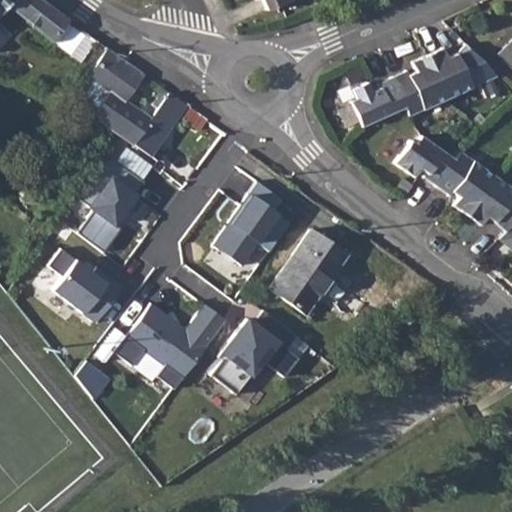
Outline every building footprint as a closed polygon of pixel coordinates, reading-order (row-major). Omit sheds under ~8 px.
[(0,0),(0,6),(3,3),(50,40),(66,20),(39,0),(0,0)] [(262,0),(268,12),(292,0),(262,0)] [(511,36),(495,53),(511,70),(511,36)] [(442,48),(427,55),(445,98),(493,74),(464,44),(458,51),(446,57),(442,48)] [(106,48),(68,99),(74,104),(104,125),(122,99),(141,73),(106,48)] [(405,72),(391,79),(405,107),(408,116),(445,98),(427,55),(412,62),(416,71),(407,75),(405,72)] [(350,104),(361,128),(405,107),(391,79),(379,85),(380,89),(371,94),(367,84),(351,91),(356,101),(350,104)] [(133,107),(115,132),(117,134),(148,156),(177,115),(197,129),(204,119),(154,83),(142,100),(154,108),(147,118),(133,107)] [(122,99),(104,125),(115,132),(133,107),(122,99)] [(453,159),(431,144),(419,135),(413,144),(407,140),(391,162),(403,170),(410,175),(417,166),(424,171),(420,175),(434,185),(453,159)] [(511,190),(494,177),(491,175),(462,154),(459,151),(453,159),(434,185),(437,188),(446,193),(449,189),(457,195),(451,203),(464,212),(468,215),(478,222),(484,215),(504,230),(511,221),(511,190)] [(139,184),(100,156),(70,199),(87,212),(70,234),(96,254),(114,231),(108,226),(139,184)] [(253,181),(207,244),(235,265),(251,243),(264,252),(285,223),(268,211),(277,199),(253,181)] [(1,280),(9,286),(47,231),(33,220),(29,225),(36,230),(1,280)] [(511,221),(504,230),(497,237),(511,250),(511,221)] [(307,228),(266,288),(307,318),(332,282),(326,278),(342,254),(307,228)] [(85,275),(54,251),(41,268),(55,279),(45,292),(88,325),(116,289),(90,269),(85,275)] [(163,316),(146,303),(109,352),(127,366),(139,350),(159,365),(151,375),(169,389),(221,320),(200,304),(181,329),(178,333),(161,320),(163,316)] [(216,359),(205,374),(230,394),(257,360),(278,377),(293,358),(280,348),(291,335),(258,309),(248,323),(242,318),(212,356),(216,359)] [(105,377),(81,360),(70,375),(89,399),(105,377)]
